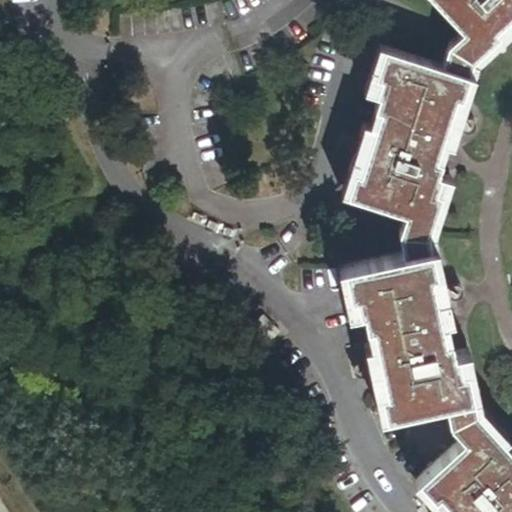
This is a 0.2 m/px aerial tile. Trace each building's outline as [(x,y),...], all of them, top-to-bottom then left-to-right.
[(511,0),(435,0),(464,31),(450,43),(443,64),(473,73),(479,57),(502,36),(498,31),(511,18),(511,0)] [(473,73),(443,64),(386,45),(377,72),(383,75),(377,92),(380,93),(376,107),(382,109),(376,126),(369,147),(361,170),(356,169),(348,193),(405,211),(399,232),(404,253),(432,246),(429,232),(443,192),(438,190),(443,173),(439,172),(444,158),(437,156),(458,95),(464,97),(473,73)] [(376,126),(365,122),(360,137),(363,138),(361,144),(369,147),(376,126)] [(437,269),(432,246),(404,253),(345,266),(351,294),(357,293),(361,310),(364,309),(367,324),(374,322),(378,342),(383,366),(387,389),(382,390),(388,414),(446,402),(474,396),(468,367),(463,368),(459,351),(455,352),(452,335),(446,336),(432,271),(437,269)] [(290,347),(275,329),(266,336),(281,355),(290,347)] [(378,342),(367,344),(370,362),(374,361),(375,367),(383,366),(378,342)] [(477,409),(474,396),(446,402),(451,422),(464,437),(420,477),(437,496),(441,492),(458,511),(459,511),(511,511),(511,456),(505,449),(510,444),(477,409)] [(437,496),(433,500),(443,511),(446,511),(447,511),(456,511),(458,511),(441,492),(437,496)]
